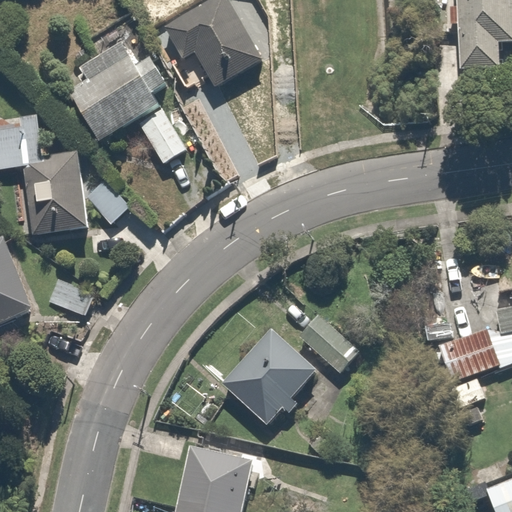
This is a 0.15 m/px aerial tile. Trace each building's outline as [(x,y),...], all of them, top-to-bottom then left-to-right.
[(233,0),(221,0),(170,29),(190,66),(200,60),(220,95),(270,67),(233,0)] [(511,0),(463,0),(463,12),(436,11),(435,50),(462,51),(461,73),(500,75),(501,43),(511,43),(511,0)] [(133,69),(118,48),(84,72),(91,82),(65,99),(99,149),(135,124),(166,170),(190,154),(155,102),(172,91),(149,58),(133,69)] [(44,132),(0,134),(0,180),(29,179),(32,233),(84,230),(80,157),(46,159),(44,132)] [(105,186),(88,199),(108,226),(125,213),(105,186)] [(0,328),(34,315),(5,241),(0,243),(0,328)] [(511,308),(497,312),(500,326),(435,342),(445,384),(511,367),(511,308)] [(323,314),(299,342),(339,375),(362,347),(323,314)] [(316,370),(273,335),(226,391),(268,427),(316,370)] [(244,511),(255,466),(193,452),(178,511),(244,511)] [(511,511),(511,490),(492,500),(498,511),(511,511)]
